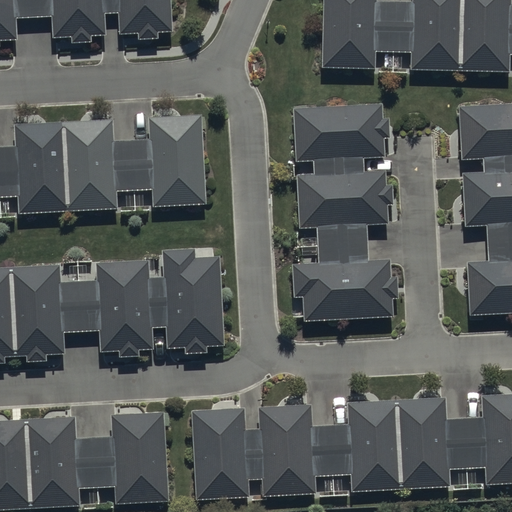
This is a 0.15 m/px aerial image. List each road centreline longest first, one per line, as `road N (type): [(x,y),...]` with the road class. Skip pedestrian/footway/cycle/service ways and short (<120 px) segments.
road 1 (residential): [(216,68),(241,102),(264,344),(294,364),(511,349)]
road 2 (residential): [(0,89),(195,78),(216,68)]
